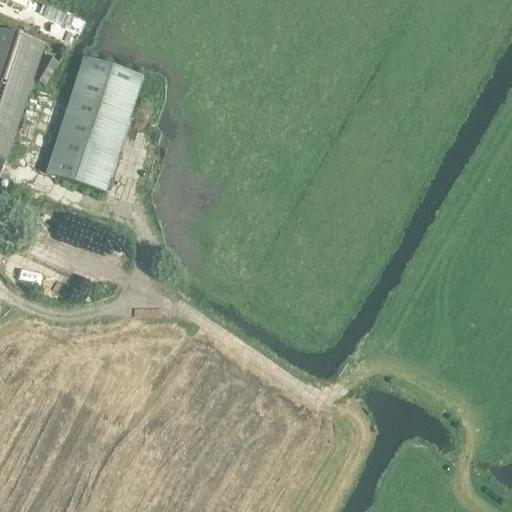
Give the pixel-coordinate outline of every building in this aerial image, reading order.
[(42,19),(69,30),(73,21),(47,9),(42,19)] [(0,184),(44,47),(0,32),(0,184)] [(59,66),(47,58),(33,83),(45,90),(59,66)] [(85,62),(47,178),(106,197),(143,81),(85,62)] [(46,98),(43,106),(41,105),(41,107),(42,108),(54,112),(57,101),(46,98)] [(49,141),(48,144),(50,147),(53,148),(56,146),(57,143),(56,140),(52,139),(49,141)]
